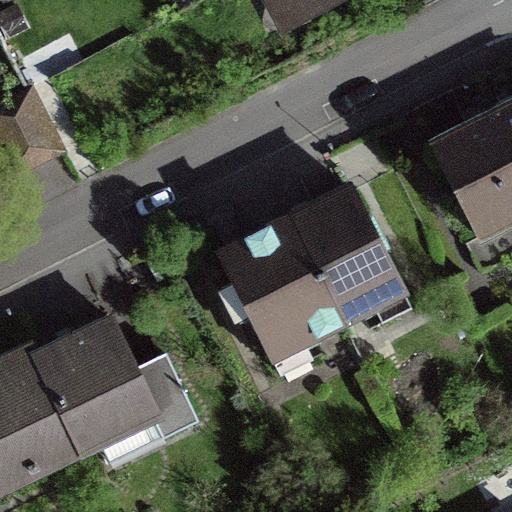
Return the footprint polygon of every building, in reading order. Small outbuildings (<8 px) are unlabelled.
[(302,0),(307,11),(328,0),(302,0)] [(0,154),(11,176),(56,152),(27,97),(0,110),(0,154)] [(511,109),(511,110),(491,120),(477,127),(431,151),(476,241),(510,224),(511,227),(511,109)] [(363,222),(349,193),(309,214),(288,224),(270,234),(218,260),(231,286),(218,293),(236,328),(249,322),(269,362),(341,326),(400,296),(380,255),(385,252),(369,219),(363,222)] [(194,425),(163,360),(132,374),(110,327),(74,344),(34,364),(29,353),(0,366),(0,492),(78,455),(150,419),(161,440),(194,425)]
